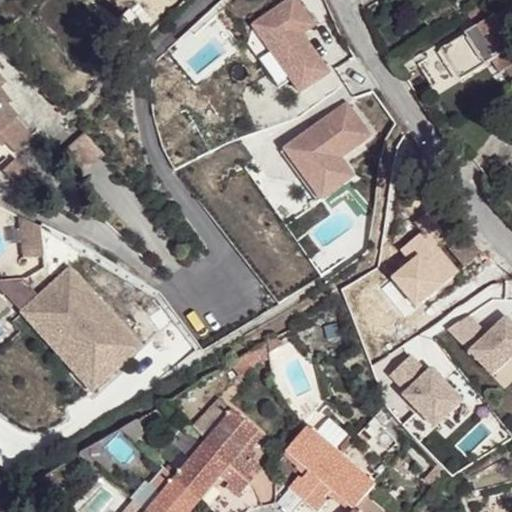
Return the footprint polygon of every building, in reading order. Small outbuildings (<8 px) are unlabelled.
[(314,28),(294,0),(292,0),(253,28),(248,47),(258,61),(270,52),(291,82),(301,96),(329,75),(302,37),(314,28)] [(477,27),(442,50),(461,80),(493,60),(501,73),(506,70),(511,78),(511,43),(495,18),(494,16),(493,16),(483,2),(467,13),(477,27)] [(511,6),(495,18),(511,43),(511,6)] [(270,52),(258,61),(279,91),(291,82),(270,52)] [(0,140),(4,141),(13,152),(14,151),(15,152),(32,136),(15,118),(16,116),(7,105),(10,102),(0,90),(0,140)] [(346,107),(283,152),(301,178),(329,158),(334,166),(339,162),(369,141),(346,107)] [(301,178),(283,152),(279,155),(315,207),(352,180),(339,162),(334,166),(329,158),(301,178)] [(15,159),(3,170),(33,198),(44,185),(15,159)] [(23,259),(43,257),(40,227),(19,216),(23,259)] [(467,237),(450,251),(464,267),(480,253),(467,237)] [(141,345),(69,268),(39,297),(29,306),(54,333),(60,328),(87,357),(75,369),(93,390),(119,366),(112,358),(119,352),(126,359),(141,345)] [(23,279),(0,281),(0,289),(6,295),(23,279)] [(6,295),(75,369),(87,357),(60,328),(54,333),(29,306),(39,297),(23,279),(6,295)] [(489,336),(470,316),(449,330),(493,376),(511,358),(511,323),(507,318),(494,330),(496,333),(492,337),(489,335),(489,336)] [(277,336),(268,340),(270,352),(280,347),(277,336)] [(267,341),(233,363),(240,375),(270,356),(267,341)] [(126,359),(119,352),(112,358),(119,366),(126,359)] [(427,372),(411,355),(391,375),(407,392),(404,395),(434,427),(463,400),(432,368),(427,372)] [(196,431),(207,442),(234,411),(222,401),(196,431)] [(207,442),(206,444),(250,483),(262,469),(250,459),(248,462),(240,455),(246,447),(259,433),(234,411),(207,442)] [(137,420),(121,430),(136,444),(145,433),(137,420)] [(368,425),(359,436),(366,443),(376,433),(368,425)] [(302,501),(342,455),(341,453),(309,426),(287,453),(309,471),(306,475),(302,480),(299,477),(289,489),(302,501)] [(341,453),(342,455),(359,436),(355,431),(340,447),(341,453)] [(259,433),(246,447),(249,449),(262,435),(259,433)] [(206,444),(176,478),(202,500),(213,487),(221,477),(229,485),(226,488),(238,498),(250,483),(206,444)] [(309,471),(287,453),(286,457),(306,475),(309,471)] [(342,455),(302,501),(315,511),(318,511),(327,502),(324,499),(328,494),(331,490),(354,510),(355,509),(365,497),(377,484),(342,455)] [(399,459),(393,465),(405,476),(410,470),(399,459)] [(438,465),(425,481),(432,487),(446,472),(438,465)] [(151,484),(163,494),(176,478),(165,468),(151,484)] [(50,474),(35,484),(52,498),(62,489),(50,474)] [(221,477),(213,487),(217,490),(225,481),(221,477)] [(163,494),(147,511),(191,511),(201,501),(202,500),(176,478),(163,494)] [(146,511),(147,511),(163,494),(151,484),(149,483),(134,501),(146,511)] [(348,511),(352,511),(354,510),(331,490),(328,494),(348,511)] [(382,511),(365,497),(355,509),(359,511),(382,511)] [(124,511),(146,511),(134,501),(124,511)] [(191,511),(196,511),(204,504),(201,501),(191,511)]
